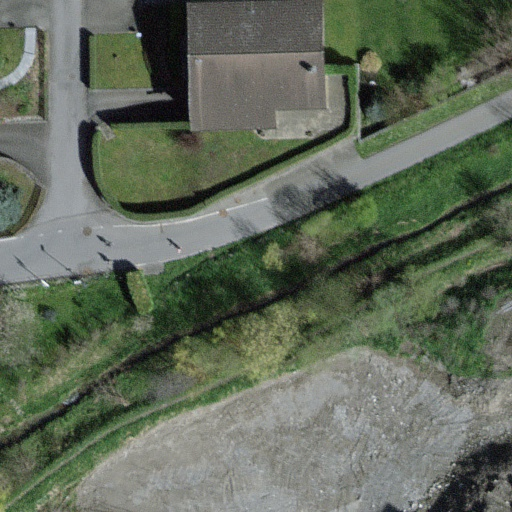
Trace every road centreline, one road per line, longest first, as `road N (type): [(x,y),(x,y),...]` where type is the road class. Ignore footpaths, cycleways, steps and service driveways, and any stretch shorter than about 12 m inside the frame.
road 1 (residential): [(71,255),(180,240),(299,205),(511,102)]
road 2 (residential): [(71,255),(61,0)]
